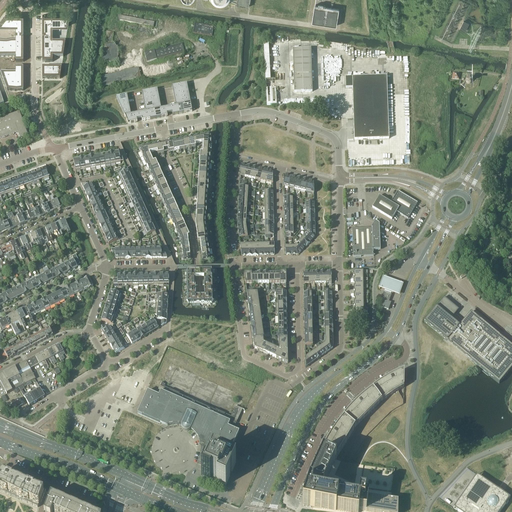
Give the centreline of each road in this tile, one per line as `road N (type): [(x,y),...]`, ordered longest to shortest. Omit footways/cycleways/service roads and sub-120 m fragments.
road 1 (tertiary): [(385,331),(305,401),(254,511)]
road 2 (tertiary): [(270,511),(330,394),(396,336)]
road 3 (residential): [(288,505),(330,418),(354,389),(403,359),(407,351),(396,336)]
road 4 (residential): [(161,128),(188,207),(200,290)]
road 5 (residential): [(231,497),(243,467),(237,454),(270,379),(289,386),(303,376)]
road 6 (residential): [(339,180),(338,146),(327,133),(271,111),(232,114)]
road 7 (secondary): [(128,476),(0,424)]
road 8 (residential): [(284,375),(242,354),(230,266)]
road 9 (residential): [(339,264),(340,349),(303,376)]
road 10 (tertiary): [(511,75),(458,192)]
road 11 (secondary): [(0,440),(116,487)]
road 12 (residential): [(284,375),(298,367),(297,264)]
